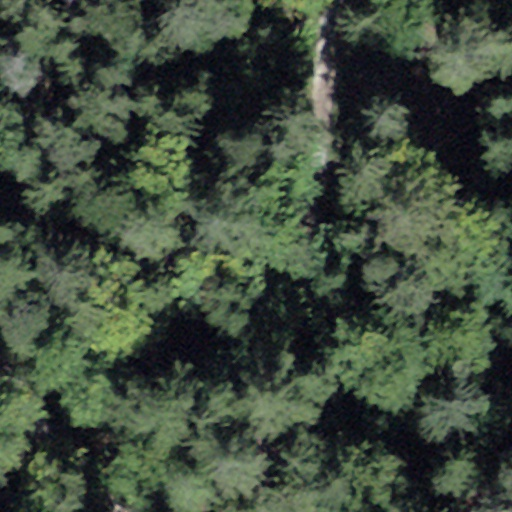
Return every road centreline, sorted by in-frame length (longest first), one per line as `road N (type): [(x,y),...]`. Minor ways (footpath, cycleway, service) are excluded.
road 1 (track): [(265,511),(269,453),(311,306),(346,0)]
road 2 (track): [(0,352),(102,511)]
